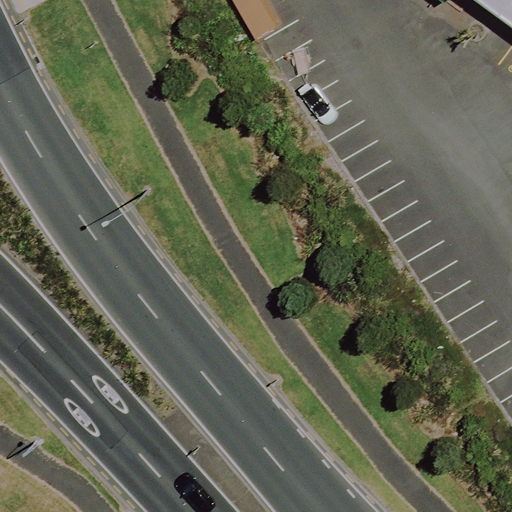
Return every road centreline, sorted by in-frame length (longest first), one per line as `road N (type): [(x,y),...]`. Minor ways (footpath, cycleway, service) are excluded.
road 1 (secondary): [(0,78),(68,210),(193,384),(307,511)]
road 2 (secondary): [(168,511),(0,319)]
